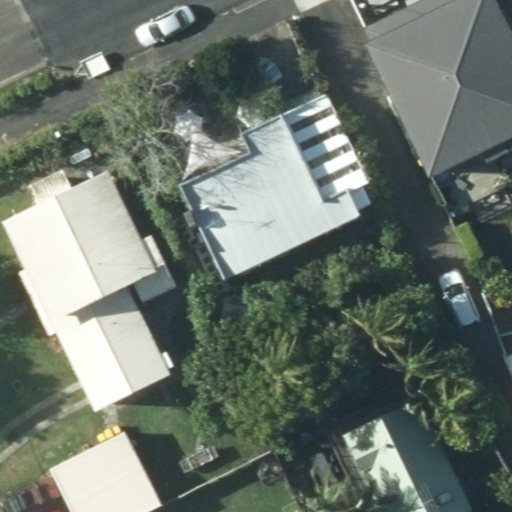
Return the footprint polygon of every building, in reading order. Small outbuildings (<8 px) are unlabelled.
[(511,126),(511,69),(480,0),(409,0),(343,28),(410,173),(511,126)] [(207,280),(346,216),(337,193),(358,183),(316,93),(226,133),(234,151),(162,183),(207,280)] [(33,200),(0,220),(0,227),(47,323),(56,318),(101,408),(176,370),(140,295),(179,276),(155,227),(141,235),(105,162),(66,181),(57,164),(24,181),(33,200)] [(511,350),(494,358),(511,398),(511,350)] [(458,511),(458,510),(404,400),(324,431),(363,511),(458,511)] [(117,433),(37,468),(57,511),(144,511),(151,509),(117,433)]
